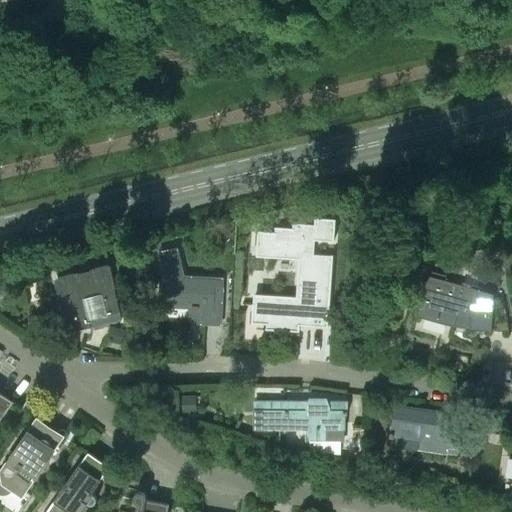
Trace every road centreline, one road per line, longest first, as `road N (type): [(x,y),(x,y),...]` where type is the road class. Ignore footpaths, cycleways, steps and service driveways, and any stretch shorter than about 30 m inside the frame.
road 1 (secondary): [(0,232),(511,110)]
road 2 (residential): [(511,399),(272,368),(45,367)]
road 3 (residential): [(419,511),(179,459),(45,367)]
